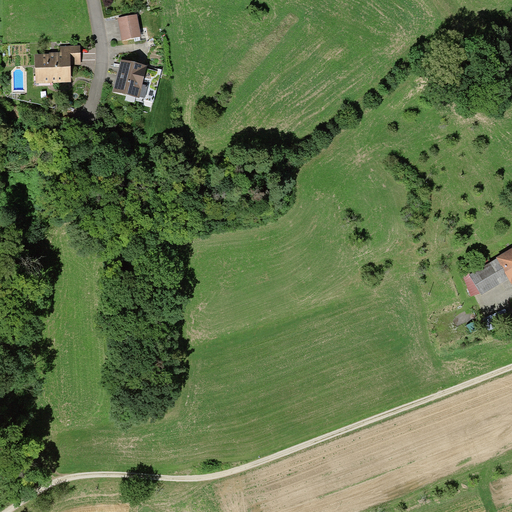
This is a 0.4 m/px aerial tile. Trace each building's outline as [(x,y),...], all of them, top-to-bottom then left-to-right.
[(118,19),(122,40),(141,37),(137,15),(118,19)] [(36,55),(36,84),(70,83),(70,65),(80,65),(80,47),(61,47),(61,53),(51,53),(51,55),(36,55)] [(121,60),(113,92),(153,102),(160,74),(146,70),(147,67),(121,60)] [(511,249),(496,259),(497,260),(508,280),(511,285),(511,284),(511,249)] [(481,296),(508,280),(497,260),(469,276),(481,296)]
